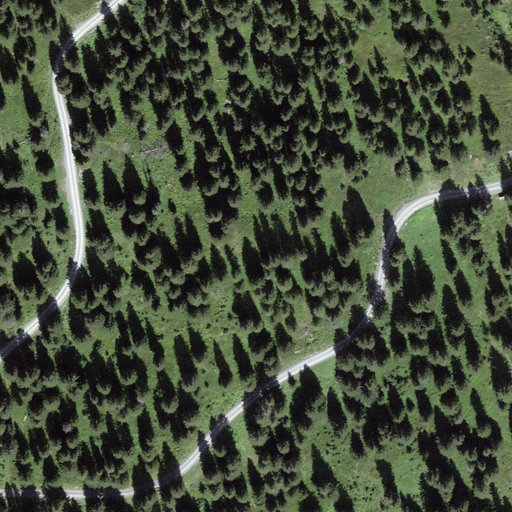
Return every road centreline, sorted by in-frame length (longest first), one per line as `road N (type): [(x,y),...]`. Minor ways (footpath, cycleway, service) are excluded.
road 1 (track): [(0,492),(116,494),(182,468),(243,405),(359,333),(394,227),(411,207),(511,182)]
road 2 (track): [(119,0),(69,41),(55,70),(79,229),(76,270),(56,304),(0,355)]
